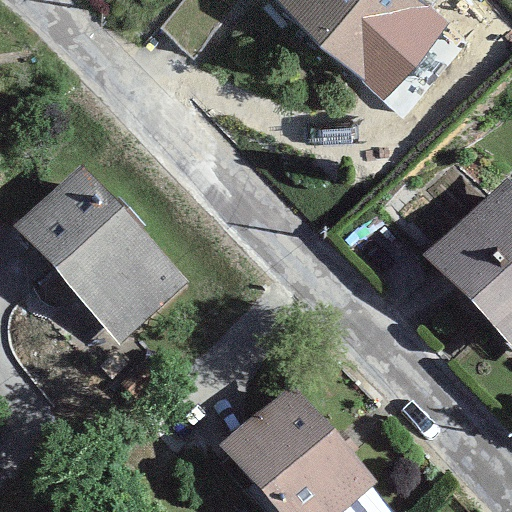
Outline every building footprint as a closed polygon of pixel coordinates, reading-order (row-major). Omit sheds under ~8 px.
[(219,0),(183,0),(160,23),(191,55),(234,15),(219,0)] [(414,0),(290,0),(368,69),(424,8),(414,0)] [(87,195),(41,240),(131,336),(178,290),(87,195)] [(511,209),(505,202),(439,265),(511,343),(511,209)] [(292,405),(231,462),(278,511),(344,511),(370,488),(292,405)]
